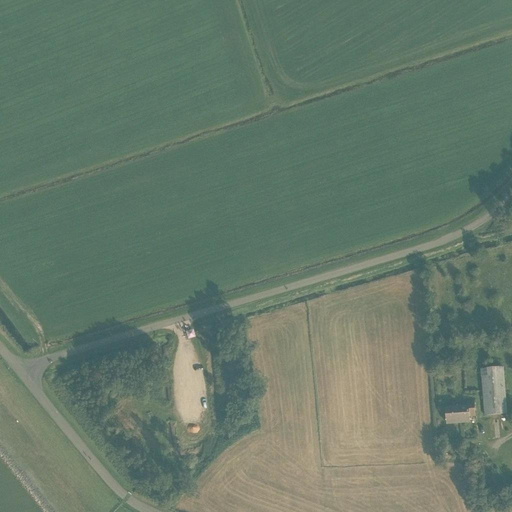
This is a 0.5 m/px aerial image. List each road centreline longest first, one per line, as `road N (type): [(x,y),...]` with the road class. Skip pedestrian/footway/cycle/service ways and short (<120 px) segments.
road 1 (unclassified): [(22,375),(64,353),(420,251),(472,229),(511,195)]
road 2 (tertiary): [(150,511),(107,479),(22,375)]
